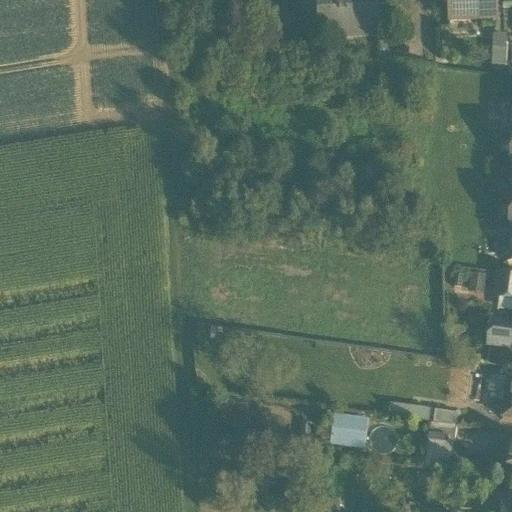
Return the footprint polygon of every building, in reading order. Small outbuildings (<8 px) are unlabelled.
[(322,0),(325,37),(376,34),(373,0),(322,0)] [(448,0),(449,23),(496,22),(495,0),(448,0)] [(492,36),(491,68),(505,69),(506,37),(492,36)] [(494,299),(511,301),(511,277),(497,275),(494,299)] [(470,276),(467,295),(483,297),(486,278),(470,276)] [(511,332),(510,332),(497,330),(494,349),(511,351),(511,332)] [(458,373),(480,376),(481,366),(460,363),(458,373)] [(504,397),(506,382),(489,380),(487,394),(504,397)] [(501,421),(511,422),(511,383),(506,382),(504,397),(501,421)] [(387,419),(428,425),(430,411),(389,406),(387,419)] [(456,429),(457,429),(458,417),(435,414),(433,425),(456,429)] [(333,417),(329,449),(364,454),(369,422),(333,417)] [(430,425),(427,444),(453,447),(456,429),(433,425),(430,425)] [(449,473),(453,447),(427,444),(424,470),(449,473)] [(501,470),(511,471),(511,448),(494,446),(491,462),(502,464),(501,470)] [(461,492),(487,495),(490,479),(464,476),(461,492)] [(319,511),(340,511),(343,495),(323,492),(319,511)]
